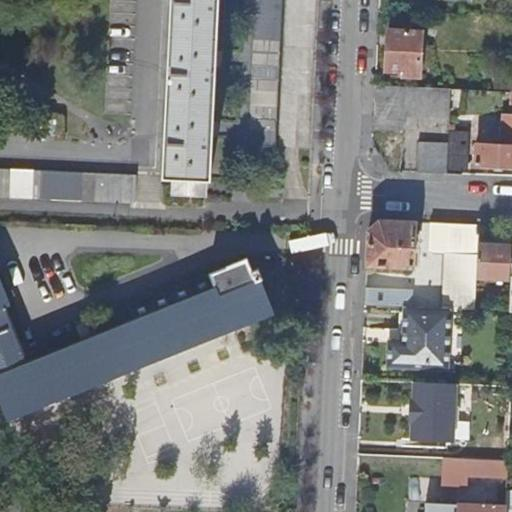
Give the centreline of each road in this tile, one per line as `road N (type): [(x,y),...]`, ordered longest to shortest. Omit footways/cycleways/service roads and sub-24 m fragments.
road 1 (residential): [(324,511),(339,193)]
road 2 (residential): [(339,193),(349,0)]
road 3 (residential): [(339,193),(511,200)]
